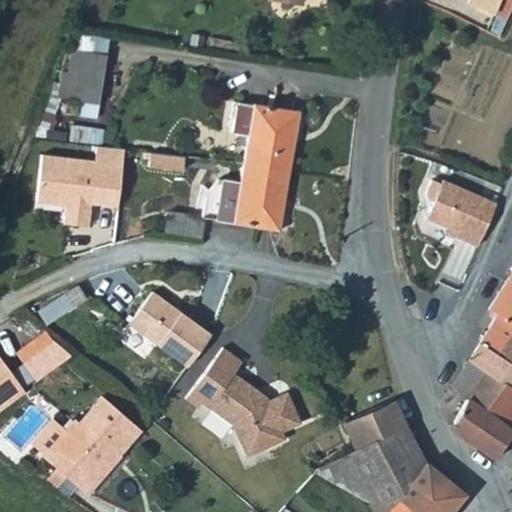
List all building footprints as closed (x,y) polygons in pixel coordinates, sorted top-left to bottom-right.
[(492,22),(500,0),(469,0),(465,11),(492,22)] [(76,77),(82,78),(79,104),(99,107),(106,58),(79,54),(76,77)] [(234,137),(250,139),(247,169),(286,174),(291,137),(296,138),(299,116),(238,107),(234,137)] [(26,193),(47,147),(32,141),(11,186),(26,193)] [(286,174),(247,169),(245,190),(225,188),(221,226),(283,234),(286,212),(282,211),(286,174)] [(493,202),(437,178),(419,218),(474,245),(493,202)] [(500,316),(485,341),(511,358),(511,281),(493,309),(492,310),(500,316)] [(67,287),(30,308),(38,323),(75,303),(67,287)] [(155,296),(131,328),(189,370),(213,337),(155,296)] [(511,386),(511,358),(485,341),(472,361),(487,370),(511,386)] [(218,347),(183,393),(227,425),(239,456),(280,439),(277,432),(295,423),(280,391),(263,399),(228,371),(237,361),(218,347)] [(471,396),(487,370),(472,361),(457,385),(471,396)] [(0,365),(0,407),(18,392),(0,365)] [(511,386),(487,370),(471,396),(458,423),(465,436),(500,461),(511,442),(511,386)] [(52,464),(70,479),(79,467),(96,481),(109,465),(106,462),(115,452),(122,458),(142,433),(101,399),(79,426),(75,423),(60,443),(65,447),(52,464)] [(387,511),(455,511),(468,495),(428,462),(398,401),(347,424),(357,450),(319,471),(387,511)] [(86,493),(96,481),(79,467),(70,479),(86,493)]
